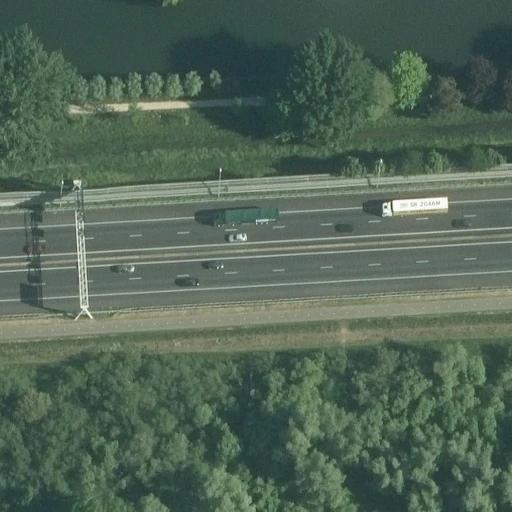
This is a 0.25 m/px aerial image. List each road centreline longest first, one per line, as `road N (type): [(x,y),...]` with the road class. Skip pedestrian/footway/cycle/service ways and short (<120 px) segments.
road 1 (motorway): [(511,212),(0,242)]
road 2 (motorway): [(0,289),(511,260)]
